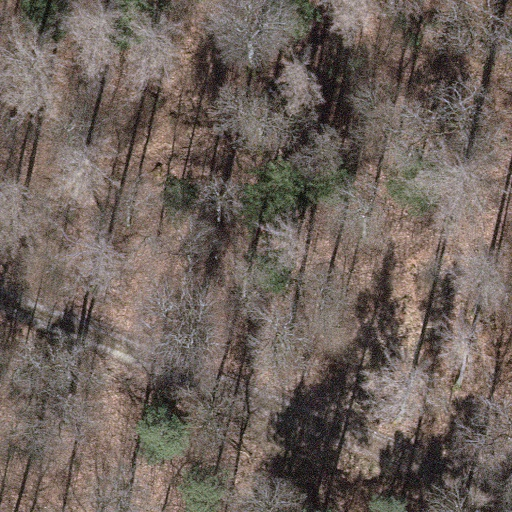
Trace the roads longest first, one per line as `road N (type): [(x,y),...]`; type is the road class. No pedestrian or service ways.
road 1 (track): [(327,511),(293,455),(214,389),(0,304)]
road 2 (track): [(511,498),(337,421),(214,389)]
